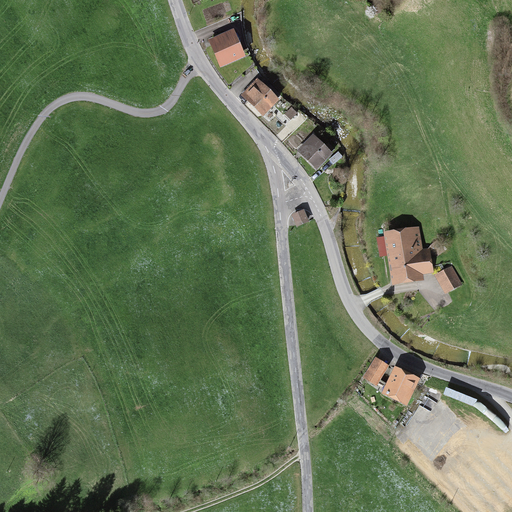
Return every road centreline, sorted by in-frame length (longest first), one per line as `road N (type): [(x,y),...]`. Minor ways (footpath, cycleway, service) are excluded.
road 1 (unclassified): [(511,396),(412,362),(368,329),(345,293),(308,189),(268,147)]
road 2 (unclassified): [(268,147),(308,511)]
road 3 (unclassified): [(175,0),(205,69),(268,147)]
road 4 (track): [(184,511),(261,482),(304,450)]
